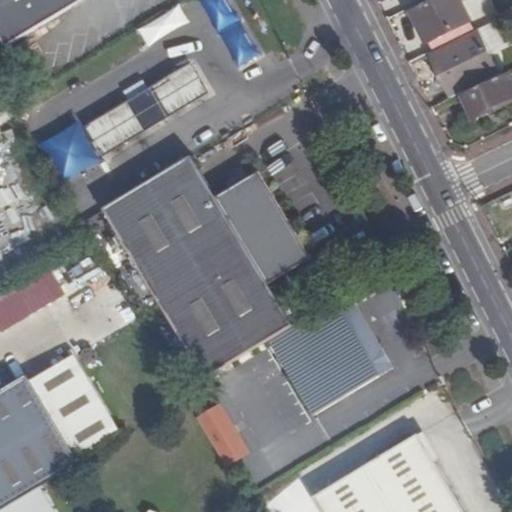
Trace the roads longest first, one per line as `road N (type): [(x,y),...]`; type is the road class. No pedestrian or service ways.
road 1 (residential): [(439,192),(342,0)]
road 2 (residential): [(511,338),(439,192)]
